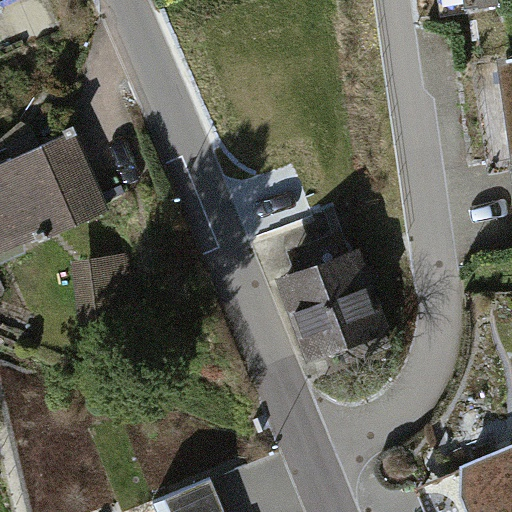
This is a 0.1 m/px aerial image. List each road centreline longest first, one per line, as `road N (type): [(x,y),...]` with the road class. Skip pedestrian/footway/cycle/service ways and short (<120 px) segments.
road 1 (residential): [(310,454),(390,426),(421,395),(438,356),(436,289),(394,0)]
road 2 (residential): [(122,0),(310,454)]
road 3 (unknown): [(296,0),(149,59)]
